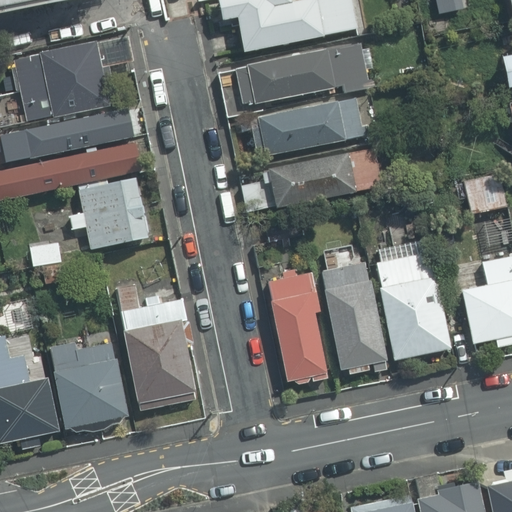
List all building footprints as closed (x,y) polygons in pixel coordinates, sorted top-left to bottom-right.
[(0,0),(0,8),(41,0),(0,0)] [(209,32),(214,56),(244,51),(244,52),(340,32),(342,39),(359,35),(351,0),(306,0),(292,3),(291,0),(218,0),(223,21),(228,20),(230,27),(239,25),(239,27),(209,32)] [(133,61),(128,37),(96,44),(96,41),(39,53),(39,56),(13,61),(15,68),(11,69),(16,91),(20,91),(26,121),(53,115),(54,118),(110,106),(102,67),(133,61)] [(220,74),(228,116),(265,109),(264,102),(342,86),(344,93),(371,87),(362,43),(328,50),(327,49),(247,65),(248,68),(220,74)] [(502,57),(508,88),(511,87),(511,55),(502,57)] [(265,153),(265,156),(346,140),(345,139),(346,139),(370,134),(363,97),(337,102),(258,118),(258,120),(251,121),(258,155),(265,153)] [(0,135),(6,163),(133,136),(127,109),(0,135)] [(409,142),(423,138),(420,126),(406,130),(409,142)] [(0,201),(143,172),(137,143),(0,170),(0,201)] [(244,187),(248,210),(276,205),(276,209),(356,193),(356,191),(381,186),(374,148),(267,170),(270,182),(244,187)] [(464,182),(471,214),(507,206),(500,174),(464,182)] [(87,227),(92,249),(149,238),(137,178),(80,189),(85,214),(77,215),(80,229),(87,227)] [(420,206),(433,203),(430,186),(417,188),(420,206)] [(265,218),(268,241),(303,235),(300,213),(265,218)] [(480,231),(485,252),(511,247),(507,225),(480,231)] [(257,268),(286,262),(282,240),(252,246),(257,268)] [(32,251),(35,266),(62,260),(59,245),(32,251)] [(380,288),(394,360),(451,349),(437,276),(435,276),(430,252),(377,263),(382,287),(380,288)] [(495,339),(497,347),(511,344),(511,337),(511,336),(511,256),(482,262),(487,285),(460,290),(471,344),(495,339)] [(368,281),(364,262),(322,271),(325,289),(323,289),(340,370),(348,369),(349,373),(368,369),(367,365),(372,363),(374,371),(386,369),(384,361),(386,360),(370,280),(368,281)] [(44,267),(47,285),(69,281),(67,263),(44,267)] [(293,380),(299,384),(308,382),(311,376),(312,376),(313,380),(328,377),(314,312),(319,311),(311,272),(295,275),(294,270),(282,273),(283,278),(269,281),(273,301),(271,301),(287,381),(293,380)] [(140,403),(141,409),(196,399),(195,391),(187,345),(193,344),(189,321),(186,321),(182,300),(161,304),(159,296),(158,297),(147,299),(148,307),(139,309),(135,285),(118,288),(126,331),(139,403),(140,403)] [(0,443),(19,439),(21,448),(40,444),(38,435),(58,430),(47,378),(29,382),(23,355),(9,358),(4,335),(0,336),(0,443)] [(71,428),(77,432),(84,430),(94,431),(105,429),(112,424),(121,423),(125,416),(129,416),(114,343),(79,350),(77,342),(52,348),(57,372),(55,372),(66,428),(71,428)] [(511,511),(511,469),(504,471),(506,479),(493,481),(491,485),(487,486),(492,511),(511,511)] [(485,511),(479,478),(453,483),(453,480),(442,482),(440,472),(413,477),(419,511),(485,511)] [(413,511),(410,495),(350,507),(350,511),(413,511)] [(303,511),(301,502),(280,506),(281,511),(303,511)]
